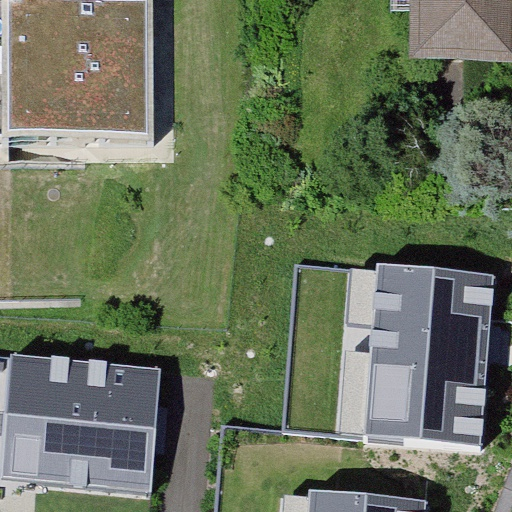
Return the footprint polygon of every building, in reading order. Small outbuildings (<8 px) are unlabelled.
[(0,0),(0,6),(115,9),(115,0),(0,0)] [(511,0),(404,0),(404,34),(420,34),(419,82),(511,83),(511,0)] [(152,9),(115,9),(0,6),(0,142),(151,144),(152,9)] [(496,276),(348,265),(335,438),(483,450),(496,276)] [(163,369),(0,357),(0,483),(154,495),(163,369)] [(434,511),(436,496),(288,485),(285,511),(434,511)]
